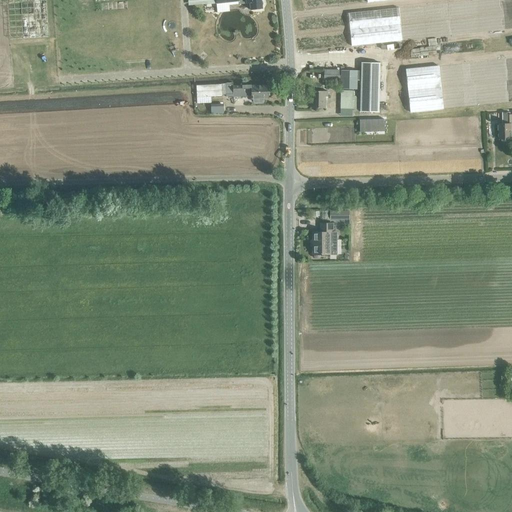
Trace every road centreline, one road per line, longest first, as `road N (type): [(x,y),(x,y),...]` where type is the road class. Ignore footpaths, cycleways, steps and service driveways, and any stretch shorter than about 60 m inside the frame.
road 1 (unclassified): [(288,184),(0,184)]
road 2 (unclassified): [(288,184),(511,177)]
road 3 (unclassified): [(289,375),(288,184)]
road 4 (unclassified): [(288,184),(286,0)]
road 5 (unclassified): [(289,375),(297,511)]
